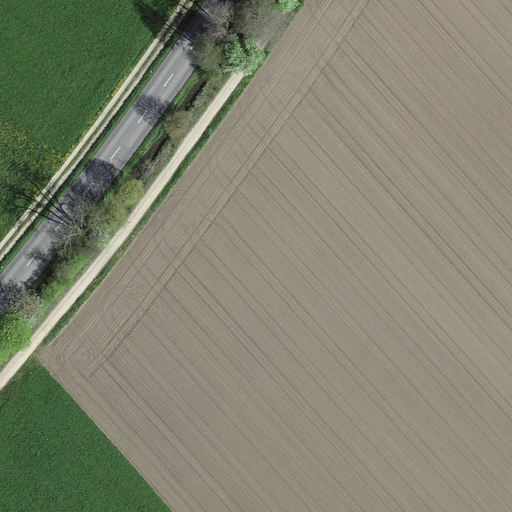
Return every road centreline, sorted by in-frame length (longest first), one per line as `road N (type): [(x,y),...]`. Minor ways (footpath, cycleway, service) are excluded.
road 1 (track): [(0,382),(111,250),(290,0)]
road 2 (secondary): [(0,297),(223,0)]
road 3 (track): [(184,0),(83,149),(0,249)]
